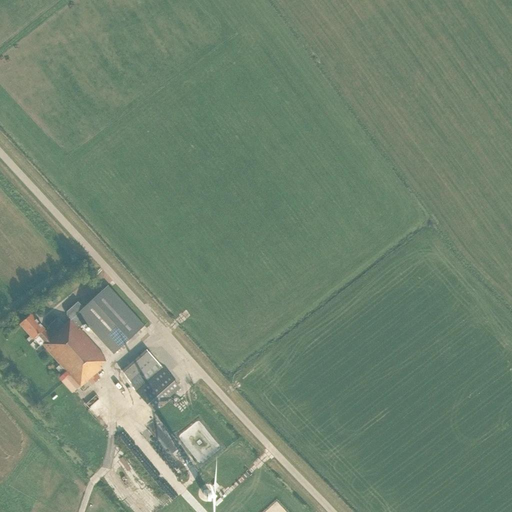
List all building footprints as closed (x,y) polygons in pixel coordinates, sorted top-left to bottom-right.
[(71,319),(64,325),(57,317),(47,326),(48,328),(45,331),(44,330),(44,329),(31,314),(20,324),(33,339),(38,335),(45,342),(42,344),(69,373),(60,381),(71,393),(80,385),(81,386),(102,367),(100,365),(107,358),(79,327),(85,322),(113,353),(144,325),(108,286),(71,320),(71,319)] [(0,481),(11,494),(3,501),(13,511),(83,511),(134,465),(100,428),(85,426),(33,474),(0,438),(0,409),(38,375),(17,353),(10,360),(9,359),(0,367),(0,481)] [(135,390),(162,368),(154,358),(138,372),(132,364),(122,371),(135,390)] [(162,368),(135,390),(153,412),(180,388),(162,368)] [(157,425),(151,431),(158,438),(164,433),(157,425)] [(133,438),(140,449),(147,445),(140,434),(133,438)] [(146,455),(153,463),(159,458),(152,450),(146,455)] [(120,490),(136,507),(134,508),(137,511),(144,511),(150,507),(127,483),(120,490)] [(154,505),(155,511),(159,511),(163,511),(161,503),(154,505)]
